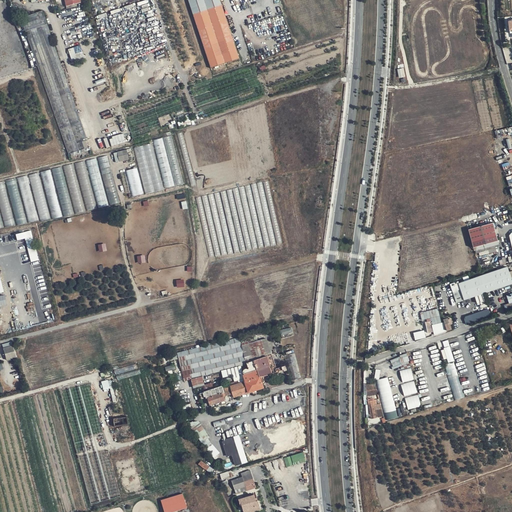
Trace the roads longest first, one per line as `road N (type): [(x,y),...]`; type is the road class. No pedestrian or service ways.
road 1 (secondary): [(349,511),(344,349),(381,0)]
road 2 (unclassified): [(0,400),(93,376),(110,438),(125,444),(320,379)]
road 3 (secondary): [(358,0),(320,379)]
road 4 (unclassified): [(0,342),(139,305),(112,168)]
road 5 (unknown): [(364,237),(487,214),(511,226)]
road 6 (secondary): [(320,379),(327,511)]
